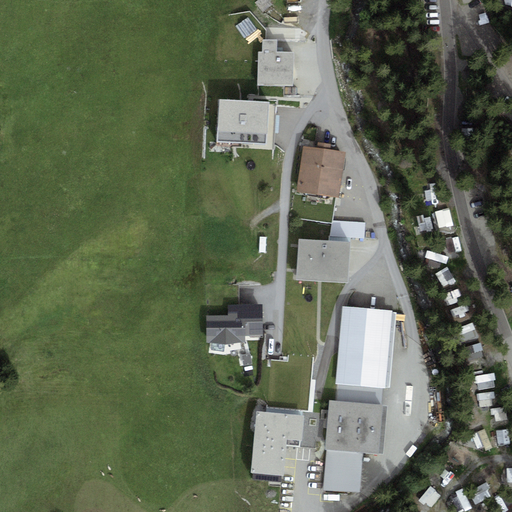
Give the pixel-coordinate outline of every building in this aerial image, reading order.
[(258,51),(257,86),(294,87),(294,52),(277,51),(277,40),(262,40),(262,52),(258,51)] [(269,101),(219,99),(217,142),(267,145),(269,101)] [(317,148),(303,146),(297,191),(339,197),(345,152),(331,150),(331,145),(317,143),(317,148)] [(436,213),(438,229),(452,227),(450,211),(436,213)] [(419,232),(432,231),(431,217),(418,218),(419,232)] [(365,222),(331,220),(330,236),(364,239),(365,222)] [(348,283),(350,241),(298,239),(296,280),(348,283)] [(458,239),(445,241),(447,255),(461,252),(458,239)] [(262,304),(227,305),(227,315),(206,315),(207,342),(225,345),(244,342),(244,336),(263,336),(262,304)] [(392,312),(342,307),(334,383),(338,384),(383,388),(385,388),(385,386),(392,313),(392,312)] [(396,313),(392,313),(385,386),(389,386),(396,313)] [(477,391),(495,388),(492,374),(474,378),(477,391)] [(383,388),(338,384),(336,401),(382,405),(383,388)] [(493,393),(478,394),(479,410),(494,409),(493,393)] [(336,401),(329,401),(325,449),(326,450),(363,452),(378,454),(382,405),(336,401)] [(387,406),(382,405),(378,454),(383,454),(387,406)] [(506,422),(505,409),(493,410),(494,423),(506,422)] [(304,414),(255,410),(250,471),(253,472),(252,484),(279,487),(280,476),(284,476),(286,447),(316,449),(317,437),(302,435),(304,414)] [(506,433),(497,436),(500,448),(509,446),(506,433)] [(363,452),(326,450),(323,490),(360,493),(363,452)] [(468,493),(475,506),(491,497),(485,485),(468,493)] [(429,489),(421,503),(432,509),(440,495),(429,489)] [(458,511),(465,511),(473,507),(462,492),(450,501),(458,511)]
